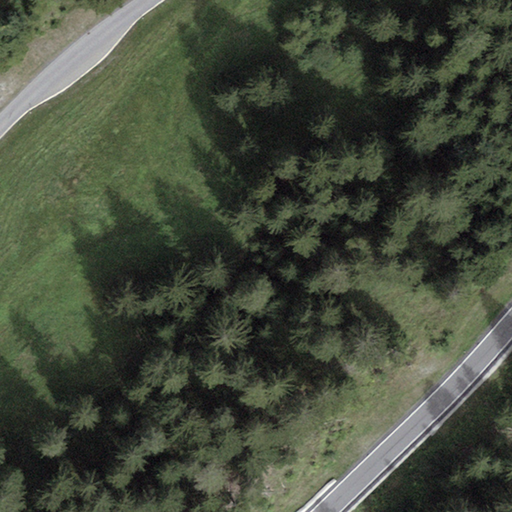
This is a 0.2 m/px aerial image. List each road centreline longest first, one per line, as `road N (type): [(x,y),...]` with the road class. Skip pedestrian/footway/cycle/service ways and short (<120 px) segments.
road 1 (tertiary): [(511,322),(328,511)]
road 2 (tertiary): [(149,0),(0,126)]
